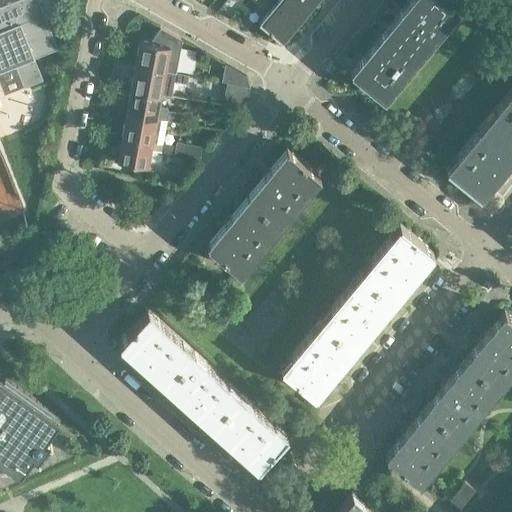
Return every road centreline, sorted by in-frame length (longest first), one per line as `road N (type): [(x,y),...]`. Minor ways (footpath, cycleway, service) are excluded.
road 1 (residential): [(91,0),(58,182),(140,260)]
road 2 (residential): [(329,448),(351,402),(487,247)]
road 3 (residential): [(288,87),(487,247)]
road 4 (residential): [(68,346),(253,511)]
road 5 (residential): [(140,260),(288,87)]
road 6 (residential): [(146,0),(288,87)]
